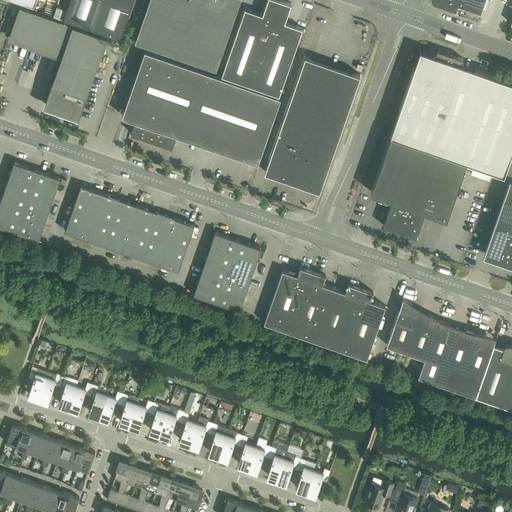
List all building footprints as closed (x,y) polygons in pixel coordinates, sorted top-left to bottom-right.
[(120,39),(133,0),(70,0),(64,19),(120,39)] [(216,70),(240,0),(149,0),(135,42),(216,70)] [(279,95),(302,28),(285,22),(291,3),(281,0),(267,0),(262,14),(245,8),(221,75),(279,95)] [(431,0),(432,0),(432,1),(433,2),(434,3),(456,10),(458,5),(480,13),(484,0),(431,0)] [(107,36),(20,6),(9,36),(9,37),(9,36),(62,54),(44,106),(79,118),(107,36)] [(463,58),(438,49),(429,74),(413,69),(391,134),(466,161),(504,174),(511,150),(511,81),(475,69),(468,91),(454,86),(463,58)] [(280,97),(145,50),(125,106),(138,110),(130,133),(172,147),(177,134),(217,148),(258,163),(280,97)] [(305,55),(267,164),(288,172),(286,176),(299,180),(301,176),(322,183),(360,74),(353,72),(352,71),(313,58),(312,57),(305,55)] [(466,161),(391,134),(371,192),(392,199),(383,225),(416,237),(425,211),(446,218),(466,161)] [(0,226),(39,240),(56,190),(60,177),(14,161),(0,202),(0,226)] [(511,179),(510,179),(483,256),(511,265),(511,179)] [(178,270),(194,224),(81,185),(65,231),(178,270)] [(239,310),(257,260),(261,247),(215,231),(193,294),(239,310)] [(367,358),(385,305),(370,300),(373,291),(348,283),(345,291),(323,283),(326,275),(300,266),(297,275),(282,269),(264,322),(367,358)] [(493,343),(484,340),(485,335),(486,336),(487,335),(478,333),(477,334),(478,334),(477,335),(473,334),(473,333),(474,333),(474,332),(465,329),(465,330),(466,331),(465,333),(446,327),(447,324),(447,325),(448,324),(440,320),(440,321),(440,322),(435,321),(436,319),(437,318),(428,314),(428,315),(429,315),(427,320),(408,314),(412,304),(412,305),(413,304),(403,296),(402,297),(403,298),(387,345),(425,358),(418,376),(475,396),(493,344),(493,343)] [(499,404),(511,366),(511,344),(510,344),(508,344),(506,345),(505,345),(504,348),(493,344),(475,396),(499,404)] [(38,368),(32,366),(29,376),(34,378),(29,393),(39,397),(47,376),(37,372),(38,368)] [(511,408),(511,366),(499,404),(511,408)] [(47,376),(39,397),(48,400),(54,384),(59,385),(63,375),(57,373),(55,379),(47,376)] [(69,376),(63,375),(59,385),(64,387),(59,402),(69,406),(77,384),(67,381),(69,376)] [(77,384),(69,406),(78,409),(84,392),(89,394),(93,383),(88,381),(86,387),(77,384)] [(100,415),(107,393),(109,388),(99,384),(99,385),(93,383),(89,394),(95,396),(90,411),(100,415)] [(107,393),(100,415),(109,418),(114,401),(120,403),(123,392),(118,390),(116,396),(107,393)] [(130,424),(137,402),(139,397),(129,394),(123,392),(120,403),(125,405),(120,420),(130,424)] [(137,402),(130,424),(139,427),(145,410),(150,412),(154,401),(148,399),(146,405),(137,402)] [(159,403),(154,401),(150,412),(155,414),(150,429),(160,433),(168,411),(158,408),(159,403)] [(168,411),(160,433),(169,436),(169,435),(175,419),(180,421),(184,410),(170,405),(168,411)] [(190,412),(184,410),(180,421),(185,423),(180,439),(189,443),(197,421),(187,418),(190,412)] [(197,421),(189,443),(199,446),(204,431),(209,433),(213,422),(208,420),(208,418),(199,415),(197,421)] [(219,424),(213,422),(209,433),(215,434),(209,451),(219,455),(229,428),(219,424)] [(23,426),(13,423),(6,442),(17,446),(18,444),(17,444),(23,426)] [(34,430),(23,426),(17,444),(18,444),(24,446),(27,447),(34,430)] [(229,428),(219,455),(228,458),(233,443),(239,444),(242,434),(237,432),(238,431),(229,428)] [(34,430),(27,447),(24,446),(23,452),(28,454),(30,448),(38,451),(44,433),(34,430)] [(54,437),(44,433),(38,451),(45,454),(48,455),(54,437)] [(248,436),(242,434),(239,444),(244,446),(238,463),(248,466),(256,445),(246,442),(248,436)] [(64,441),(54,437),(48,455),(45,454),(43,459),(49,461),(51,456),(58,458),(64,441)] [(74,444),(64,441),(58,458),(65,461),(68,462),(74,444)] [(74,444),(68,462),(65,461),(63,466),(69,468),(71,463),(78,465),(85,448),(74,444)] [(256,445),(248,466),(257,470),(257,469),(263,454),(268,456),(272,445),(266,444),(264,448),(256,445)] [(277,447),(272,445),(268,456),(273,458),(267,475),(278,478),(287,450),(277,447)] [(95,451),(85,448),(78,465),(77,467),(88,471),(95,451)] [(287,450),(278,478),(286,481),(292,466),(297,468),(301,457),(295,455),(296,453),(287,450)] [(307,490),(314,469),(316,463),(301,457),(297,468),(302,470),(297,487),(307,490)] [(131,464),(120,460),(114,478),(121,480),(119,492),(110,489),(107,499),(117,503),(131,464)] [(141,467),(131,464),(117,503),(128,506),(131,496),(123,493),(128,483),(135,485),(141,467)] [(151,471),(141,467),(135,485),(141,488),(139,499),(131,496),(128,506),(138,510),(151,471)] [(314,469),(307,490),(316,493),(321,478),(327,480),(330,469),(325,467),(323,472),(314,469)] [(162,474),(151,471),(138,510),(144,511),(148,511),(152,503),(144,501),(149,490),(155,493),(162,474)] [(18,475),(7,472),(1,489),(2,490),(9,492),(12,493),(18,475)] [(159,511),(172,478),(162,474),(155,493),(162,495),(159,506),(152,503),(148,511),(159,511)] [(28,479),(18,475),(12,493),(9,492),(7,497),(13,499),(14,494),(22,497),(28,479)] [(182,482),(172,478),(159,511),(171,511),(172,510),(164,508),(169,497),(176,500),(182,482)] [(38,482),(28,479),(22,497),(29,499),(32,500),(38,482)] [(382,487),(371,483),(365,502),(379,507),(384,492),(389,494),(393,483),(385,480),(382,487)] [(48,486),(38,482),(32,500),(29,499),(27,504),(33,506),(35,501),(42,504),(48,486)] [(182,511),(192,485),(182,482),(176,500),(182,502),(179,511),(176,511),(172,510),(171,511),(182,511)] [(203,489),(192,485),(182,511),(185,511),(190,505),(197,507),(203,489)] [(59,490),(48,486),(42,504),(49,506),(52,507),(59,490)] [(418,492),(417,494),(423,496),(426,488),(420,486),(418,492)] [(398,503),(394,511),(412,511),(418,497),(417,496),(417,494),(418,492),(404,487),(403,492),(402,491),(399,498),(399,499),(398,503)] [(69,493),(59,490),(52,507),(49,506),(48,511),(49,511),(53,511),(55,508),(62,510),(63,511),(69,493)] [(74,511),(79,497),(69,493),(63,511),(62,510),(61,511),(74,511)] [(234,511),(239,501),(228,497),(222,511),(234,511)] [(480,499),(477,506),(484,509),(487,502),(480,499)] [(246,511),(249,505),(239,501),(234,511),(246,511)] [(427,511),(449,511),(450,509),(431,503),(427,511)]
